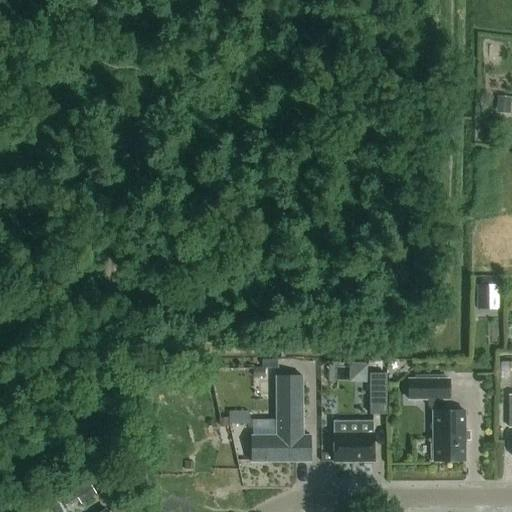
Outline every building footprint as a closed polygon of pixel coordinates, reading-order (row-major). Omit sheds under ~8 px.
[(497,97),(496,109),(510,110),(511,98),(497,97)] [(478,278),(478,307),(500,307),(500,278),(478,278)] [(369,374),(369,415),(386,415),(386,374),(369,374)] [(251,462),(312,462),(311,437),(302,437),(302,377),(276,377),(276,437),(251,437),(251,462)] [(408,400),(449,400),(449,379),(408,379),(408,400)] [(230,412),(230,424),(249,424),(248,412),(230,412)] [(433,462),(465,462),(465,412),(433,412),(433,462)] [(228,418),(219,419),(219,425),(220,428),(221,428),(228,427),(228,418)] [(334,462),(374,462),(373,435),(333,435),(334,462)] [(78,504),(94,494),(82,476),(66,486),(69,490),(58,497),(63,505),(74,498),(78,504)]
